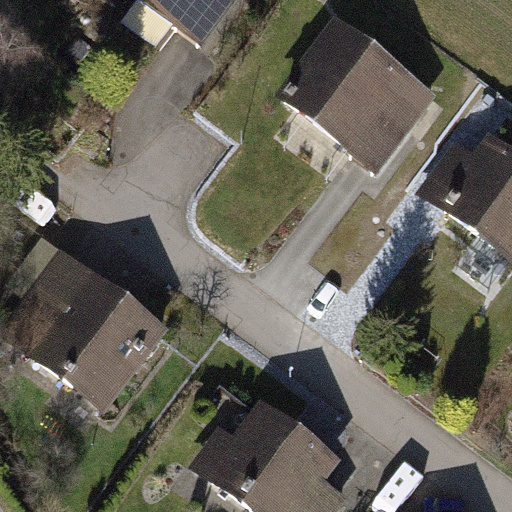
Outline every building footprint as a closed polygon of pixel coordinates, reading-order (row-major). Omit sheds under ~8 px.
[(136,0),(142,4),(130,19),(169,50),(181,35),(206,55),(246,4),(241,0),(136,0)] [(439,104),(337,27),(275,108),(377,185),(439,104)] [(511,161),(491,145),(475,165),(457,151),(417,204),(511,276),(511,161)] [(170,341),(43,246),(7,295),(23,307),(0,338),(0,346),(106,426),(170,341)] [(341,475),(262,415),(238,447),(221,434),(190,474),(240,511),(345,511),(349,507),(329,491),(341,475)]
